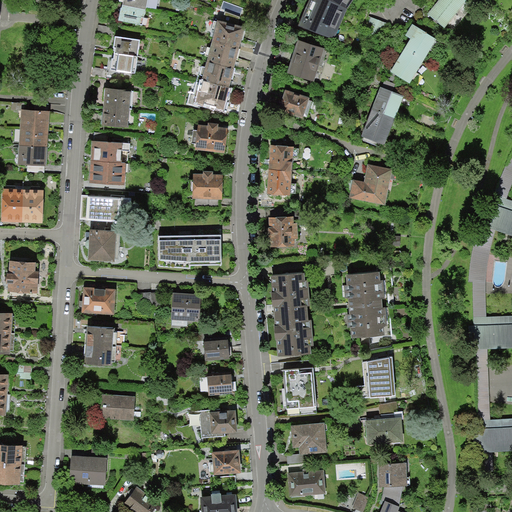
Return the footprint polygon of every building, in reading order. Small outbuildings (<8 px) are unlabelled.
[(120,3),(106,0),(102,0),(101,7),(118,11),(120,3)] [(344,6),(331,0),(313,0),(312,0),(309,0),(302,16),(306,17),(302,25),(331,35),(344,6)] [(429,14),(443,26),(464,0),(440,0),(438,2),(435,0),(432,3),(435,6),(434,7),(429,14)] [(144,17),(145,8),(124,3),(123,5),(121,4),(121,8),(122,8),(120,17),(119,20),(140,24),(141,16),(144,17)] [(214,42),(239,48),(239,45),(241,39),(243,39),(245,29),(237,26),(240,16),(225,11),(222,22),(214,20),(210,36),(215,37),(214,42)] [(370,17),(365,31),(373,34),(378,20),(373,17),(370,17)] [(373,34),(381,37),(386,22),(381,20),(378,20),(373,34)] [(114,27),(98,25),(97,34),(112,36),(114,27)] [(409,42),(406,48),(423,58),(435,38),(418,28),(409,42)] [(140,39),(115,36),(114,47),(115,47),(115,49),(114,52),(137,56),(140,39)] [(290,71),(312,78),(319,58),(324,59),(326,50),(299,41),(293,60),(290,71)] [(234,65),(236,59),(238,59),(240,49),(239,48),(214,42),(212,48),(207,46),(205,55),(210,56),(209,61),(234,67),(234,65)] [(409,81),(423,58),(406,48),(398,62),(396,61),(393,65),(390,70),(409,81)] [(135,72),(137,56),(114,52),(114,55),(113,58),(112,58),(110,69),(135,72)] [(232,78),(235,68),(234,67),(209,61),(207,67),(202,66),(200,74),(205,75),(203,80),(228,87),(229,83),(231,78),(232,78)] [(107,69),(92,67),(91,75),(106,78),(107,69)] [(228,97),(226,96),(228,90),(228,87),(203,80),(202,85),(197,84),(194,96),(199,97),(198,100),(225,107),(228,97)] [(383,88),(381,87),(375,103),(373,109),(393,117),(399,103),(409,107),(412,101),(401,96),(402,95),(392,91),(394,84),(386,81),(383,88)] [(128,108),(129,90),(105,88),(104,100),(106,100),(106,103),(105,106),(128,108)] [(280,109),(302,116),(302,114),(306,116),(309,107),(305,106),(308,98),(286,91),(282,103),(280,109)] [(27,118),(23,118),(22,128),(24,128),(46,130),(46,126),(48,103),(35,103),(35,110),(28,110),(27,118)] [(131,113),(132,108),(128,108),(105,106),(105,109),(105,112),(103,112),(102,114),(90,112),(89,121),(102,122),(102,123),(135,126),(136,114),(131,113)] [(363,135),(383,143),(393,117),(373,109),(365,128),(363,135)] [(209,123),(208,127),(199,126),(198,130),(194,129),(192,142),(197,142),(196,147),(223,150),(224,146),(226,129),(216,128),(217,124),(209,123)] [(46,130),(24,128),(23,144),(45,146),(45,143),(46,130)] [(93,141),(94,141),(94,142),(91,141),(91,152),(93,152),(93,157),(93,160),(120,162),(121,150),(129,150),(130,143),(108,141),(108,133),(94,132),(93,141)] [(45,146),(23,144),(21,144),(20,163),(28,164),(28,171),(43,172),(43,168),(45,146)] [(291,157),(298,157),(298,148),(292,148),(292,147),(272,145),(271,160),(270,168),(290,170),(291,157)] [(351,160),(344,158),(339,173),(347,174),(351,160)] [(119,171),(120,162),(93,160),(92,177),(91,181),(122,183),(123,172),(119,171)] [(344,194),(383,202),(390,169),(369,165),(366,179),(366,183),(346,179),(344,194)] [(289,192),(295,192),(296,183),(289,182),(290,170),(270,168),(269,182),(268,191),(288,193),(289,192)] [(218,175),(218,171),(204,171),(204,175),(194,175),(194,179),(189,179),(189,191),(194,191),(193,207),(220,208),(220,203),(222,175),(218,175)] [(7,218),(22,219),(23,190),(15,190),(15,185),(6,185),(6,190),(5,190),(4,218),(7,218)] [(40,186),(31,185),(31,191),(23,190),(22,219),(27,219),(40,220),(41,191),(40,191),(40,186)] [(131,198),(82,195),(81,218),(129,221),(131,198)] [(480,222),(511,232),(511,201),(494,195),(491,204),(487,203),(480,222)] [(308,224),(308,208),(272,209),(272,217),(270,217),(271,227),(269,227),(269,231),(269,235),(271,235),(272,245),(293,244),(292,237),(297,237),(296,224),(308,224)] [(140,235),(151,235),(152,223),(152,218),(150,218),(148,217),(147,216),(146,216),(145,216),(143,217),(142,218),(141,219),(141,220),(140,222),(140,223),(141,224),(141,226),(142,227),(142,231),(141,231),(140,235)] [(115,232),(115,231),(91,229),(90,240),(88,239),(86,241),(86,246),(87,247),(90,247),(89,254),(89,258),(113,259),(113,258),(118,258),(120,233),(115,232)] [(190,267),(190,264),(221,264),(221,234),(185,234),(158,235),(159,265),(190,267)] [(10,273),(7,273),(7,281),(10,281),(9,289),(36,290),(37,272),(33,272),(34,263),(18,261),(11,261),(10,273)] [(350,305),(353,336),(383,334),(383,331),(391,330),(388,294),(393,293),(391,267),(376,268),(376,271),(348,273),(350,305)] [(277,325),(274,325),(275,337),(278,337),(279,354),(309,352),(302,272),(272,274),(274,292),(271,292),(272,304),(275,304),(276,317),(277,325)] [(91,288),(85,287),(83,310),(113,312),(114,289),(91,288)] [(144,305),(144,307),(152,307),(151,293),(151,292),(137,293),(137,306),(144,305)] [(159,292),(151,293),(152,307),(152,309),(160,308),(159,292)] [(190,295),(190,294),(185,294),(180,294),(180,297),(173,297),(172,316),(199,318),(200,296),(190,295)] [(0,313),(0,331),(14,333),(15,320),(15,316),(10,315),(10,314),(0,313)] [(511,316),(474,318),(474,326),(470,327),(471,347),(511,345),(511,316)] [(85,343),(116,345),(116,334),(112,334),(113,327),(88,325),(88,328),(88,332),(85,332),(85,343)] [(13,344),(14,333),(0,331),(0,350),(8,351),(8,349),(13,350),(13,344)] [(231,346),(228,344),(227,340),(227,337),(204,339),(203,331),(190,333),(191,341),(204,340),(205,358),(229,356),(232,354),(231,346)] [(111,363),(111,356),(115,356),(116,345),(85,343),(84,354),(87,354),(86,358),(86,362),(111,363)] [(395,394),(392,355),(379,358),(362,361),(365,396),(395,394)] [(330,358),(312,359),(312,367),(313,367),(331,366),(330,358)] [(15,372),(30,373),(31,364),(16,363),(15,372)] [(315,405),(316,405),(313,367),(312,367),(302,368),(283,369),(286,407),(287,407),(288,414),(316,412),(315,405)] [(207,374),(209,392),(232,390),(232,389),(236,389),(235,381),(231,381),(231,376),(230,372),(207,374)] [(0,393),(10,394),(11,380),(11,377),(6,376),(6,375),(0,374),(0,393)] [(9,407),(10,394),(0,393),(0,411),(4,412),(4,410),(9,411),(9,407)] [(102,405),(101,415),(133,418),(134,397),(103,394),(102,405)] [(74,412),(90,410),(90,401),(73,403),(74,412)] [(397,411),(396,401),(380,404),(381,417),(368,418),(369,433),(369,441),(391,439),(392,442),(400,442),(400,438),(401,438),(399,418),(395,419),(395,412),(397,411)] [(224,435),(224,430),(235,429),(234,415),(234,410),(220,411),(220,408),(200,410),(202,437),(224,435)] [(475,450),(511,447),(511,419),(478,421),(478,430),(474,430),(475,450)] [(294,444),(301,444),(301,451),(325,449),(323,429),(319,430),(319,424),(293,426),(294,439),(294,444)] [(21,446),(21,445),(0,443),(0,461),(24,463),(25,452),(26,446),(21,446)] [(88,486),(103,487),(105,447),(92,446),(91,457),(80,457),(79,460),(72,460),(71,479),(80,480),(88,480),(88,486)] [(215,471),(239,469),(238,454),(237,450),(214,452),(215,461),(209,462),(210,470),(215,470),(215,471)] [(304,461),(303,453),(288,455),(288,463),(304,461)] [(24,463),(0,461),(0,480),(18,481),(18,480),(23,481),(24,474),(24,463)] [(388,492),(400,494),(402,484),(402,462),(380,463),(381,485),(383,485),(386,485),(384,492),(388,492)] [(291,488),(291,494),(324,491),(322,471),(309,472),(309,471),(307,469),(303,469),(303,470),(302,471),(302,472),(289,474),(291,488)] [(134,475),(137,484),(152,485),(151,476),(134,475)] [(128,491),(131,494),(125,502),(138,511),(137,511),(150,511),(157,503),(136,487),(134,490),(132,488),(130,489),(128,491)] [(212,496),(202,497),(203,511),(235,511),(235,498),(234,494),(220,495),(220,492),(212,492),(212,496)] [(363,511),(369,497),(357,492),(351,506),(363,511)] [(401,511),(396,510),(398,505),(400,494),(388,492),(384,492),(382,500),(386,501),(381,511),(401,511)]
